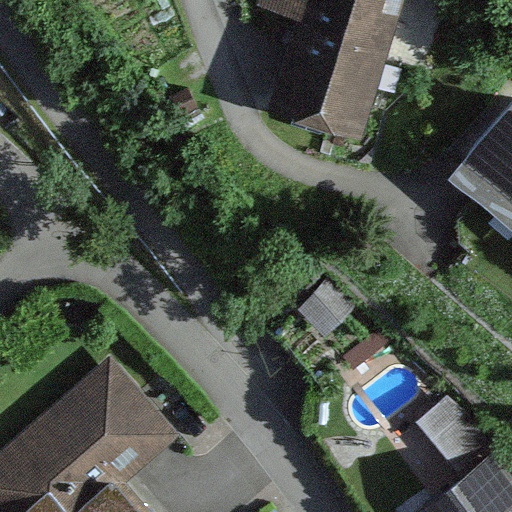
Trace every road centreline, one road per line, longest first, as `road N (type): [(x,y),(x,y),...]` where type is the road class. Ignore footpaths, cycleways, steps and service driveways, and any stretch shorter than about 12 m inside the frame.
road 1 (residential): [(0,5),(198,281),(236,385)]
road 2 (residential): [(199,0),(231,82),(272,142),(319,174),(421,206)]
road 3 (residential): [(71,231),(236,385)]
road 4 (residential): [(236,385),(329,511)]
